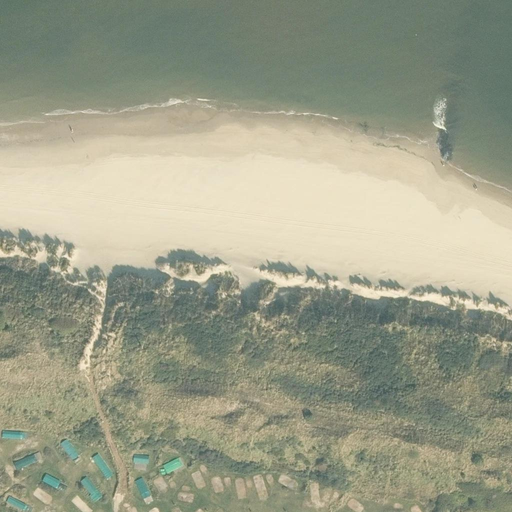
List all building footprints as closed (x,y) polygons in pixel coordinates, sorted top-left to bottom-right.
[(76,464),(82,460),(68,438),(61,443),(76,464)] [(148,469),(148,455),(134,454),(133,469),(148,469)] [(166,473),(179,468),(176,459),(163,464),(166,473)] [(53,486),(57,488),(60,481),(47,475),(44,481),(53,485),(53,486)] [(95,501),(102,496),(87,477),(80,482),(95,501)] [(144,501),(151,498),(142,478),(135,481),(144,501)]
